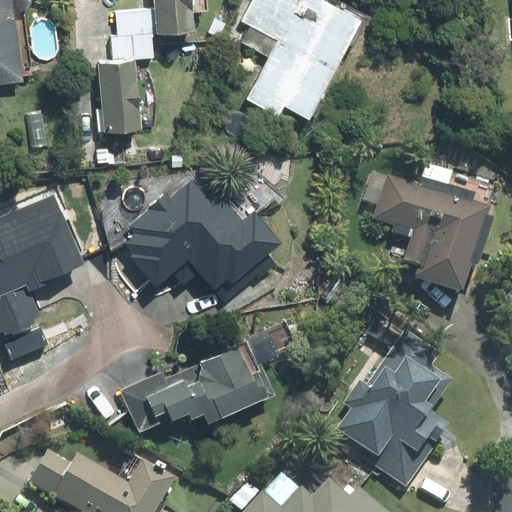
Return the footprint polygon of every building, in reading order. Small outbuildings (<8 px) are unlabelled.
[(0,0),(0,81),(19,78),(7,0),(0,0)] [(113,12),(115,36),(149,32),(189,29),(186,0),(148,0),(149,9),(113,12)] [(300,112),(352,13),(327,0),(248,0),(237,21),(247,25),(238,42),(263,55),(241,96),(271,112),(277,101),(300,112)] [(215,35),(222,20),(211,15),(204,30),(215,35)] [(115,36),(108,36),(111,58),(92,60),(97,107),(95,107),(96,130),(136,126),(130,59),(151,57),(149,32),(115,36)] [(188,143),(177,138),(172,150),(182,155),(188,143)] [(83,167),(62,169),(64,183),(84,181),(83,167)] [(417,185),(386,175),(370,221),(391,228),(390,234),(407,240),(400,263),(414,267),(410,279),(458,295),(486,209),(469,203),(471,197),(419,179),(417,185)] [(208,282),(220,297),(252,271),(255,274),(272,260),(261,247),(274,236),(249,207),(237,216),(217,192),(208,200),(188,177),(166,194),(162,190),(143,205),(145,206),(125,224),(130,230),(119,238),(128,249),(125,252),(149,281),(166,266),(178,280),(193,268),(206,283),(208,282)] [(0,330),(28,319),(26,315),(35,311),(25,286),(44,278),(41,273),(76,258),(49,193),(0,213),(0,330)] [(402,330),(364,386),(356,382),(340,405),(348,410),(333,431),(370,457),(366,463),(403,488),(430,450),(421,443),(424,438),(432,445),(446,424),(428,411),(449,381),(428,367),(437,354),(402,330)] [(201,416),(262,389),(250,364),(245,366),(234,340),(194,357),(196,361),(163,376),(160,370),(118,389),(136,429),(176,410),(180,419),(185,417),(185,419),(199,412),(201,416)] [(71,465),(48,452),(29,485),(72,510),(70,511),(160,511),(162,509),(157,507),(174,479),(161,471),(162,470),(154,465),(152,467),(143,461),(128,486),(77,455),(71,465)] [(347,497),(327,479),(310,496),(299,487),(279,508),(260,492),(259,493),(247,483),(229,503),(239,511),(384,511),(356,487),(347,497)]
